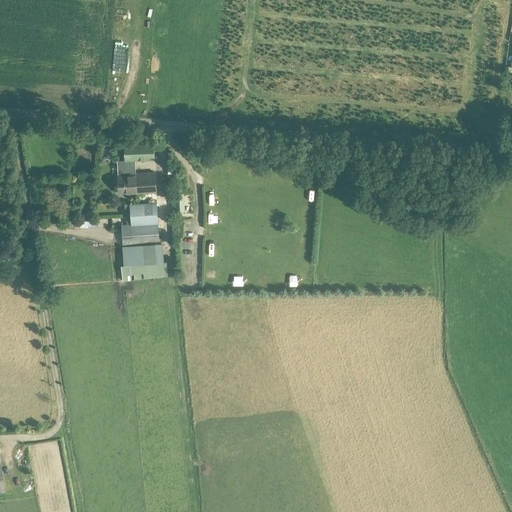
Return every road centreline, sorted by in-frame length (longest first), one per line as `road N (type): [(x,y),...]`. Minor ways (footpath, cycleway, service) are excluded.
road 1 (unclassified): [(511,153),(0,117)]
road 2 (unknown): [(13,117),(60,396),(59,419),(45,436),(3,440)]
